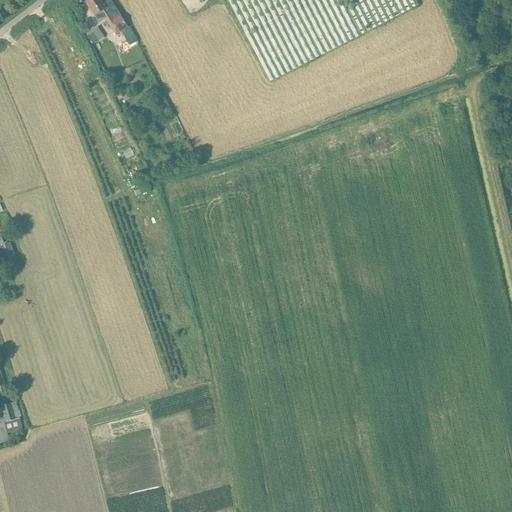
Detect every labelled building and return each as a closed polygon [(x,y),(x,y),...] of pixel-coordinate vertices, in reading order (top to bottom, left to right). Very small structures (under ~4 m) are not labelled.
[(99,0),(90,0),(86,3),(99,23),(105,19),(116,36),(128,28),(109,0),(100,0),(100,1),(99,0)] [(137,42),(130,28),(122,33),(129,46),(137,42)] [(123,98),(125,102),(132,98),(127,89),(117,95),(119,100),(123,98)] [(147,182),(140,184),(142,192),(149,190),(147,182)] [(19,266),(10,243),(1,247),(10,270),(19,266)] [(0,423),(0,444),(10,440),(7,434),(13,433),(23,430),(20,419),(22,418),(19,409),(18,409),(16,402),(11,403),(0,406),(3,416),(0,417),(0,419),(1,423),(0,423)]
